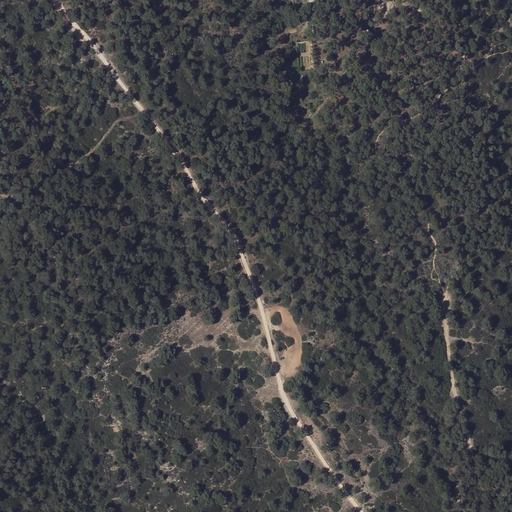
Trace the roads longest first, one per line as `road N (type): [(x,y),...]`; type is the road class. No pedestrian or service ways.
road 1 (track): [(362,511),(291,412),(259,299),(222,223),(51,0)]
road 2 (track): [(458,511),(472,456),(451,378),(445,291),(474,223)]
